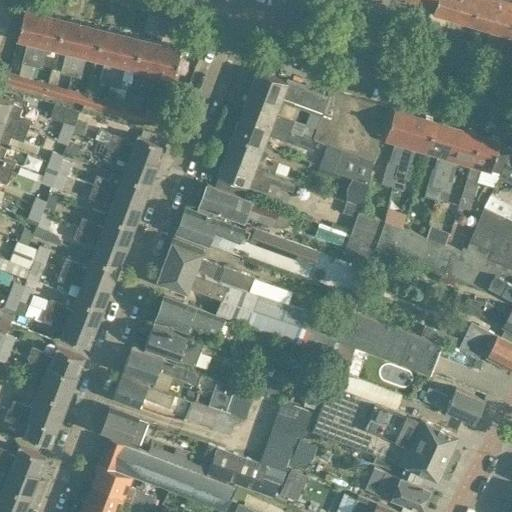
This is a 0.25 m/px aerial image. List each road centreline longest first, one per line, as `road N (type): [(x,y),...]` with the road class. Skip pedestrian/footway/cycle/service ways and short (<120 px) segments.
road 1 (residential): [(241,14),(44,511)]
road 2 (residential): [(511,91),(367,50)]
road 3 (residential): [(367,50),(241,14)]
